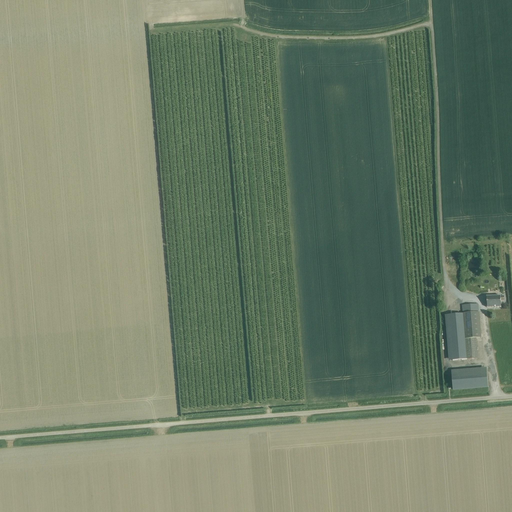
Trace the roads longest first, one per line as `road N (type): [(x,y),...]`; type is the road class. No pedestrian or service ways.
road 1 (unclassified): [(0,437),(511,397)]
road 2 (track): [(428,0),(430,23),(364,38),(272,37),(234,25),(153,32)]
